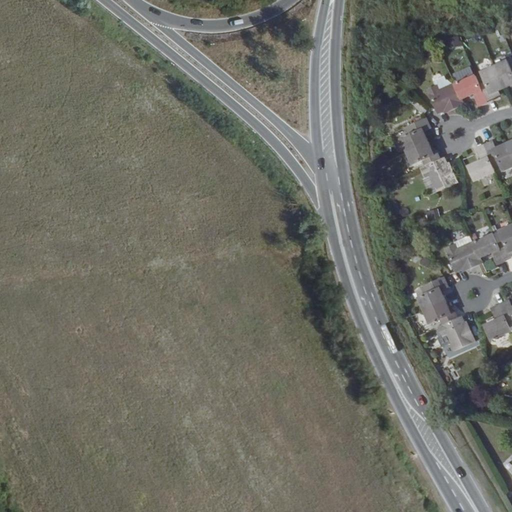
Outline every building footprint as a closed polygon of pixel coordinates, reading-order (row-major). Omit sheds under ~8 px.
[(448,48),(460,47),(459,36),(447,37),(448,48)] [(511,68),(508,61),(482,72),(487,83),(481,85),(476,76),(457,84),(456,84),(454,84),(441,91),(438,85),(428,90),(438,114),(448,110),(449,113),(466,105),(464,100),(476,95),(478,99),(477,99),(480,107),(488,103),(488,101),(498,97),(496,94),(511,86),(511,68)] [(441,91),(454,84),(449,79),(448,80),(446,77),(437,82),(438,85),(441,91)] [(409,136),(402,139),(413,166),(423,161),(426,167),(422,169),(426,178),(431,176),(438,192),(461,182),(453,165),(451,166),(447,158),(443,159),(439,150),(435,152),(425,132),(433,128),(428,118),(405,129),(409,136)] [(501,165),(505,172),(511,168),(511,142),(497,150),(493,142),(475,150),(478,157),(479,157),(481,161),(469,166),(475,181),(496,172),(494,168),(501,165)] [(426,220),(440,217),(438,209),(424,212),(426,220)] [(447,249),(458,273),(466,269),(467,272),(484,264),(482,259),(494,253),(496,257),(494,258),(497,265),(506,261),(506,260),(511,257),(511,226),(500,232),(504,242),(499,244),(495,235),(475,244),(475,243),(458,250),(456,245),(447,249)] [(426,295),(419,298),(430,325),(440,320),(443,326),(438,328),(442,338),(448,335),(455,352),(476,342),(469,325),(466,326),(463,317),(459,319),(455,309),(451,311),(442,291),(449,288),(444,278),(422,288),(426,295)] [(511,304),(510,301),(492,309),(495,316),(497,316),(499,320),(486,326),(492,341),(511,332),(511,330),(511,327),(511,326),(511,304)]
